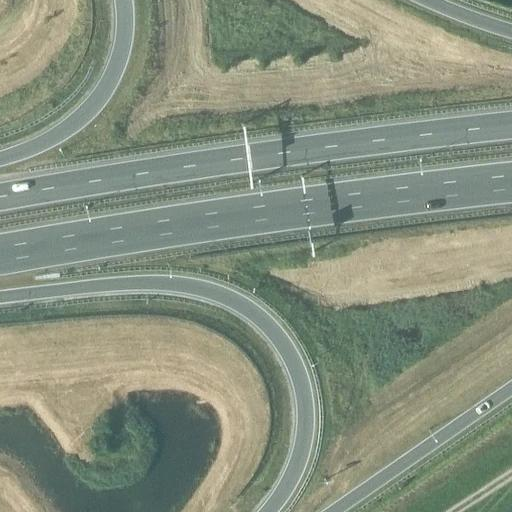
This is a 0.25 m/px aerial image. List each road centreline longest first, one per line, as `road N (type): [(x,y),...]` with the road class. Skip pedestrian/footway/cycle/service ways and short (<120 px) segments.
road 1 (trunk): [(0,257),(511,182)]
road 2 (trunk): [(511,125),(0,198)]
road 3 (trunk): [(0,298),(157,281),(208,289),(257,314),(293,361),(304,408),(296,465),(269,511)]
road 4 (trunk): [(123,0),(121,45),(101,91),(61,133),(0,159)]
road 5 (trunk): [(333,511),(511,389)]
